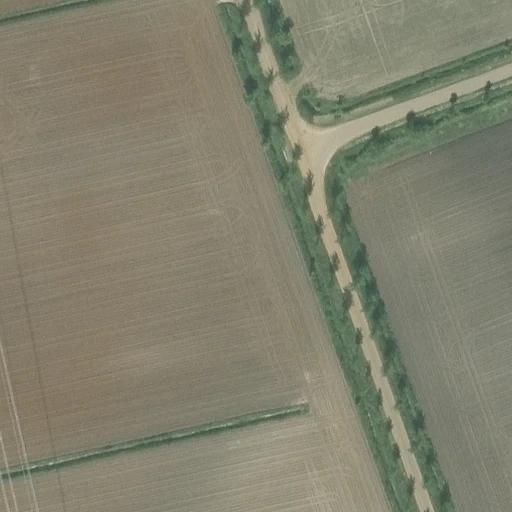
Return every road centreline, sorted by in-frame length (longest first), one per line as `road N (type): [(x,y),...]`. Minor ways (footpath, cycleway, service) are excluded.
road 1 (unclassified): [(413,511),(300,156),(511,76)]
road 2 (track): [(245,0),(300,156)]
